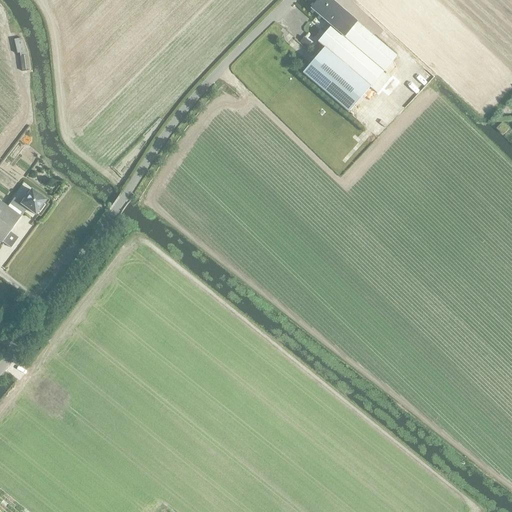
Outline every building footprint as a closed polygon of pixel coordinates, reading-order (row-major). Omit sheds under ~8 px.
[(397,55),(331,0),(317,0),(310,8),(331,26),(317,41),(325,48),(302,74),(348,114),(371,87),(377,93),(390,78),(383,72),(397,55)] [(23,71),(30,70),(27,55),(29,55),(28,50),(25,51),(23,38),(15,39),(17,54),(20,54),(23,71)] [(22,197),(31,186),(25,182),(16,193),(22,197)] [(14,199),(8,208),(20,216),(26,208),(36,215),(38,211),(40,213),(46,205),(44,204),(47,199),(33,189),(32,190),(30,189),(27,193),(29,194),(22,204),(14,199)] [(3,242),(11,232),(21,218),(20,216),(8,208),(0,202),(0,241),(3,243),(3,242)] [(11,232),(3,242),(11,248),(19,238),(11,232)]
